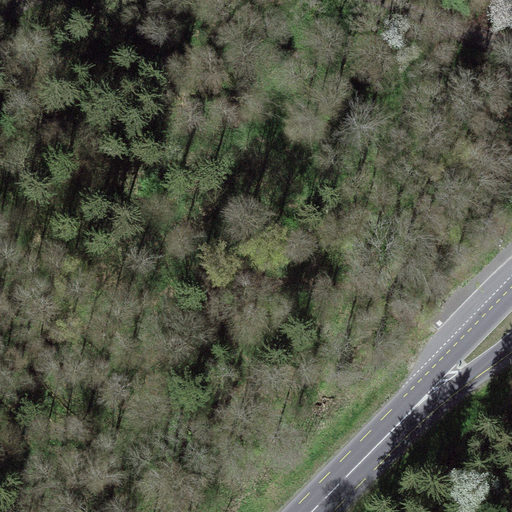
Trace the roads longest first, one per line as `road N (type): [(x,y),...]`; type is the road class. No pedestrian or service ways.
road 1 (primary): [(511,317),(311,511)]
road 2 (track): [(368,0),(511,46)]
